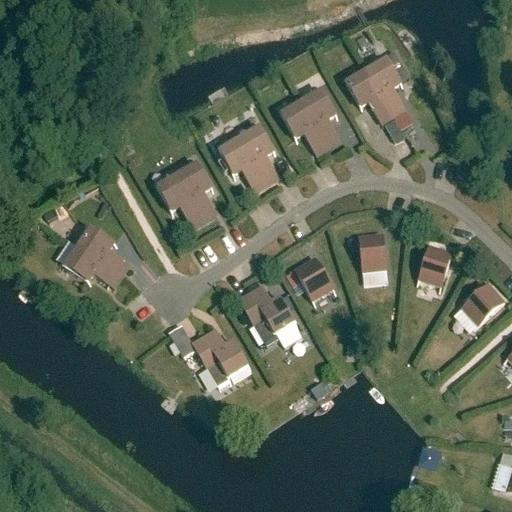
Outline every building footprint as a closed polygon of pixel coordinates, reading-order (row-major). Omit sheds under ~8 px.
[(377,70),(366,76),(393,123),(405,116),(401,110),(402,110),(392,94),(401,89),(383,59),(374,65),(377,70)] [(351,78),(342,83),(359,113),(368,108),(378,124),(381,130),(393,123),(366,76),(354,83),(351,78)] [(327,125),(336,120),(319,91),(309,96),(312,101),(301,108),(328,154),(340,148),(336,142),(337,142),(327,125)] [(287,110),(277,115),(295,144),(303,139),(313,156),(313,155),(316,161),(328,154),(301,108),(290,115),(287,110)] [(250,138),(239,144),(266,191),(278,184),(274,178),(275,178),(265,162),(274,157),(257,127),(247,133),(250,138)] [(225,146),(215,151),(232,181),(241,176),(251,192),(254,198),(266,191),(239,144),(227,151),(225,146)] [(197,169),(177,181),(204,227),(216,221),(212,215),(203,198),(211,193),(197,169)] [(192,234),(204,227),(177,181),(156,193),(170,217),(179,212),(189,229),(189,228),(192,234)] [(79,238),(84,242),(77,253),(122,283),(129,271),(124,268),(124,267),(108,257),(113,248),(85,229),(79,238)] [(382,240),(358,243),(360,256),(362,278),(386,275),(382,240)] [(360,256),(358,243),(349,244),(350,257),(360,256)] [(429,252),(418,286),(441,293),(452,259),(429,252)] [(77,253),(64,272),(87,288),(92,279),(108,290),(109,290),(114,294),(122,283),(77,253)] [(315,264),(294,276),(312,307),(333,295),(315,264)] [(488,290),(462,314),(478,332),(504,308),(488,290)] [(278,345),(275,340),(295,328),(281,304),(272,309),(262,293),(239,306),(253,331),(266,352),(278,345)] [(183,336),(170,344),(184,368),(197,361),(183,336)] [(228,384),(248,372),(234,348),(225,353),(215,336),(192,350),(207,374),(220,395),(231,389),(228,384)]
